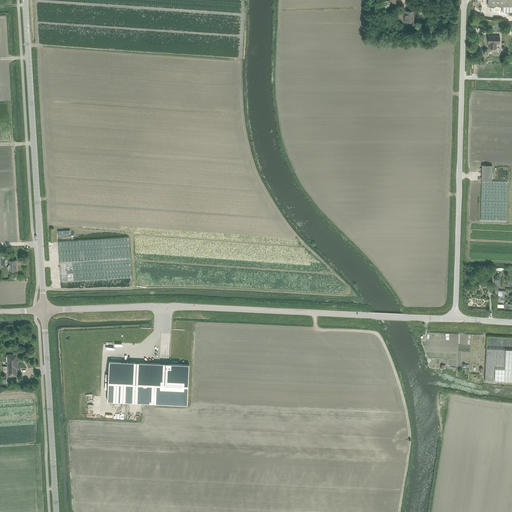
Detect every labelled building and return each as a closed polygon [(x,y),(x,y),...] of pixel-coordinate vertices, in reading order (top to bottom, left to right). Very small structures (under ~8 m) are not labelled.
[(405,21),(413,21),(414,17),(413,17),(413,11),(405,11),(405,21)] [(507,28),(507,31),(511,31),(511,21),(502,22),(502,25),(506,25),(506,28),(507,28)] [(490,48),(496,49),(496,44),(499,44),(500,36),(488,36),(488,43),(490,43),(490,48)] [(482,180),(492,180),(492,165),(482,165),(482,180)] [(481,220),(507,221),(508,182),(482,181),(481,220)] [(103,239),(59,242),(61,282),(131,278),(129,237),(103,239)] [(9,260),(9,271),(17,270),(16,260),(9,260)] [(511,381),(511,349),(487,349),(485,381),(511,381)] [(8,369),(9,376),(17,376),(16,369),(18,369),(17,362),(17,359),(17,355),(7,355),(8,357),(6,357),(7,362),(8,362),(8,369)] [(189,365),(109,361),(107,401),(187,405),(189,365)]
